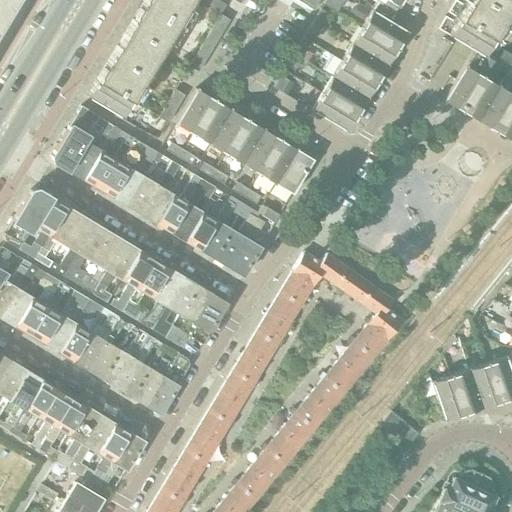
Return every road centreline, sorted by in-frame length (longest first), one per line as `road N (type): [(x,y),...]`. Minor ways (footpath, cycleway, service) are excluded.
road 1 (residential): [(245,299),(5,152)]
road 2 (residential): [(355,151),(239,79),(282,6)]
road 3 (residential): [(164,435),(0,337)]
road 4 (residential): [(245,299),(355,151)]
road 5 (secondary): [(5,152),(97,0)]
road 6 (residential): [(355,151),(401,81),(432,0)]
road 7 (residential): [(380,511),(418,465),(455,437),(490,436),(511,446)]
road 8 (residential): [(164,435),(245,299)]
road 9 (secondary): [(67,0),(0,111)]
